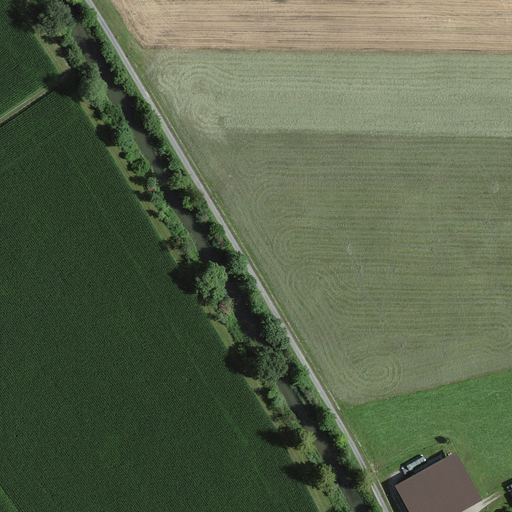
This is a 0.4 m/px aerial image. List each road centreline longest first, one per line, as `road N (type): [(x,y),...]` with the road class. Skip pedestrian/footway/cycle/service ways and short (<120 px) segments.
road 1 (track): [(381,511),(349,436),(81,0)]
road 2 (track): [(0,123),(71,70),(26,0)]
